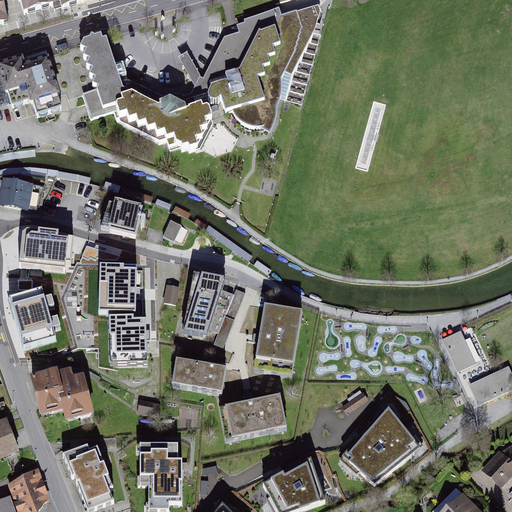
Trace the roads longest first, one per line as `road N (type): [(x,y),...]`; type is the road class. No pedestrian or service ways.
road 1 (track): [(74,143),(200,190),(269,245),(312,270),(358,283),(457,279),(511,258)]
road 2 (residential): [(0,226),(32,219),(230,270),(276,290)]
road 3 (track): [(276,290),(322,308),(409,321),(450,319),(511,296)]
road 4 (track): [(511,405),(381,496),(338,511)]
road 5 (residential): [(0,338),(65,511)]
road 6 (secondary): [(0,51),(171,2)]
